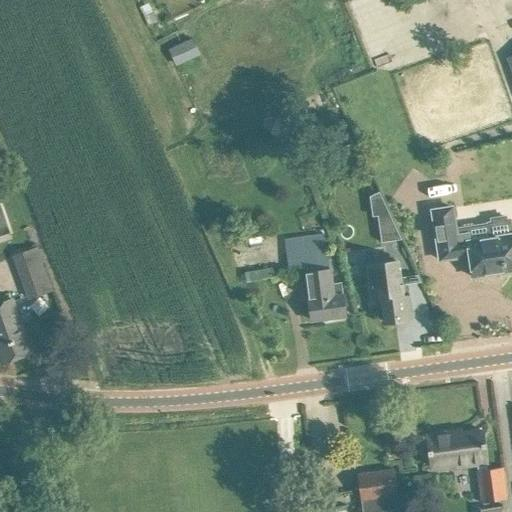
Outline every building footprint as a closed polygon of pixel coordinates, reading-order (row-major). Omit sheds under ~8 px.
[(367,197),(387,242),(401,236),(381,191),(367,197)] [(0,203),(0,240),(14,236),(4,202),(0,203)] [(452,207),(433,210),(440,259),(469,255),(473,277),(511,270),(511,226),(511,218),(507,218),(507,214),(489,217),(490,220),(488,221),(490,238),(469,241),(468,234),(457,235),(452,207)] [(324,230),(286,236),(291,275),(306,273),(310,299),(309,300),(312,320),(345,315),(342,295),(341,283),(331,284),(329,269),(324,230)] [(15,256),(30,298),(51,289),(36,248),(15,256)] [(403,295),(403,290),(400,267),(394,268),(393,261),(379,263),(380,269),(364,271),(368,300),(379,298),(382,320),(412,316),(409,294),(403,295)] [(12,299),(0,303),(0,357),(2,363),(29,353),(19,326),(22,325),(12,299)] [(447,431),(426,434),(430,466),(466,461),(466,465),(488,462),(483,431),(448,435),(447,431)] [(478,470),(482,503),(507,499),(503,467),(488,469),(478,470)] [(393,470),(358,475),(362,499),(363,498),(365,510),(397,506),(395,494),(397,494),(393,470)]
